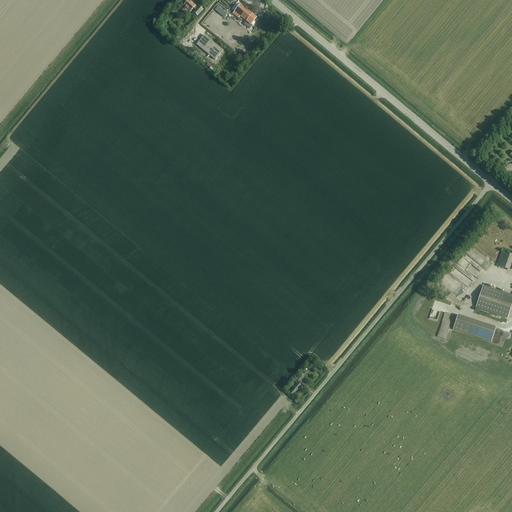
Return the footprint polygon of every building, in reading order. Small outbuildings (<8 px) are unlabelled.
[(197,16),(203,10),(199,7),(198,8),(189,0),(183,7),(185,8),(182,11),(185,14),(188,11),(190,13),(193,9),(196,11),(194,13),(197,16)] [(253,26),(252,24),(257,18),(240,5),(233,14),(239,19),(240,17),(245,21),(243,26),(245,28),(246,27),(248,28),(247,29),(249,30),(253,26)] [(190,34),(184,42),(186,44),(192,36),(190,34)] [(202,38),(197,45),(207,54),(210,50),(214,54),(211,57),(215,60),(223,51),(204,36),(209,40),(206,43),(202,39),(202,38)] [(507,270),(511,256),(511,255),(501,252),(496,266),(507,270)] [(507,319),(511,303),(511,295),(483,286),(476,308),(507,319)] [(496,328),(457,316),(453,330),(491,342),(496,328)] [(305,385),(301,382),(304,379),(299,375),(294,382),(297,384),(289,394),(292,396),(300,387),(302,389),(305,385)]
